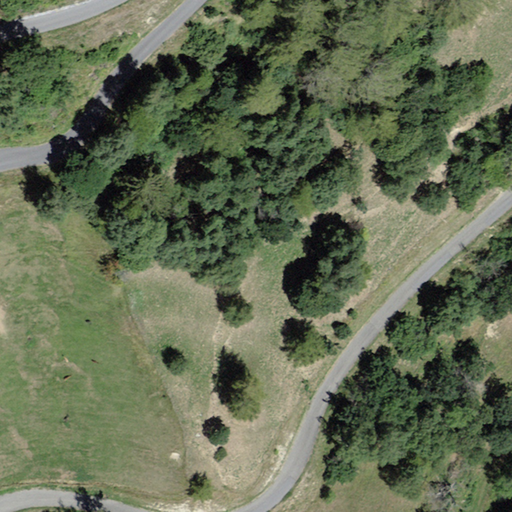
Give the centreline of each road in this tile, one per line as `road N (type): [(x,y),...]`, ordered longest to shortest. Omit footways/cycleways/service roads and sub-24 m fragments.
road 1 (track): [(0,506),(48,493),(218,509),(259,493),(298,451),(345,363),(454,241),(511,195)]
road 2 (unclassified): [(198,0),(86,110),(0,160)]
